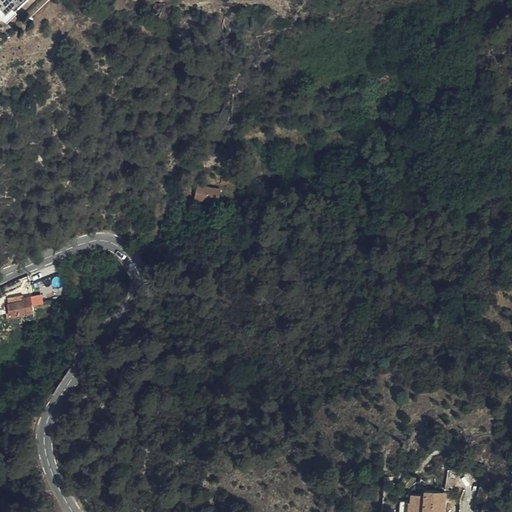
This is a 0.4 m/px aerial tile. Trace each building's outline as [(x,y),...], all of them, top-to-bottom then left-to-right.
[(7,20),(29,1),(28,0),(0,0),(0,22),(5,18),(7,20)] [(197,184),(196,198),(220,199),(221,185),(197,184)] [(193,226),(205,230),(214,234),(219,223),(198,214),(193,226)] [(214,234),(205,230),(203,236),(212,239),(214,234)] [(42,285),(45,292),(56,290),(52,280),(42,285)] [(56,290),(45,292),(48,299),(59,297),(56,290)] [(3,314),(5,324),(29,319),(26,305),(18,307),(19,310),(3,314)] [(446,511),(447,501),(442,501),(442,492),(423,491),(423,495),(413,495),(413,503),(411,502),(410,511),(446,511)]
